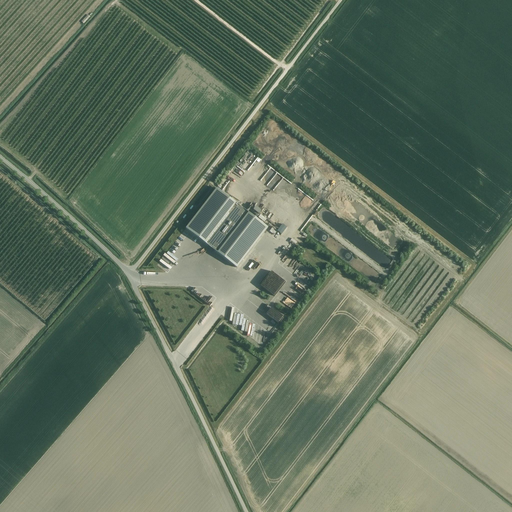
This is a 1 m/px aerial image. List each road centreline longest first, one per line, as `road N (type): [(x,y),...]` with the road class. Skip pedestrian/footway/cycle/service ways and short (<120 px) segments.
road 1 (unclassified): [(128,272),(341,0)]
road 2 (unclassified): [(244,511),(128,272)]
road 3 (unclassified): [(128,272),(0,157)]
